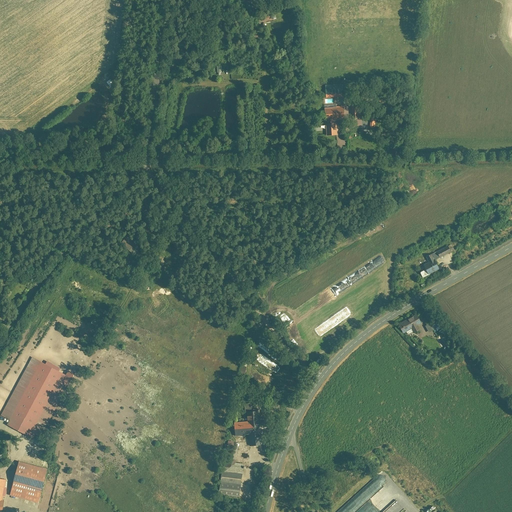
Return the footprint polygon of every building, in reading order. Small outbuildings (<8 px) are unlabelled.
[(340,83),(324,84),(325,97),(341,96),(340,83)] [(342,106),(323,107),(325,135),(336,134),(335,119),(344,119),(342,106)] [(142,249),(129,236),(122,244),(135,257),(142,249)] [(421,272),(424,277),(440,268),(436,260),(452,252),(448,245),(425,257),(428,262),(423,264),(426,270),(421,272)] [(416,314),(399,324),(404,333),(411,328),(418,325),(421,323),(416,314)] [(437,327),(435,324),(432,326),(430,322),(424,325),(428,332),(437,327)] [(418,325),(411,328),(414,333),(420,330),(418,325)] [(72,379),(34,358),(3,414),(42,435),(72,379)] [(263,444),(259,411),(252,412),(246,413),(247,421),(234,422),(235,435),(248,433),(250,446),(263,444)] [(226,461),(235,463),(237,446),(228,445),(226,461)] [(38,503),(48,469),(20,461),(10,495),(38,503)] [(224,461),(223,471),(242,473),(244,464),(235,463),(226,461),(224,461)] [(242,473),(223,471),(222,482),(241,485),(242,473)] [(0,511),(2,511),(8,479),(0,477),(0,511)] [(241,485),(222,482),(220,494),(240,497),(241,485)]
